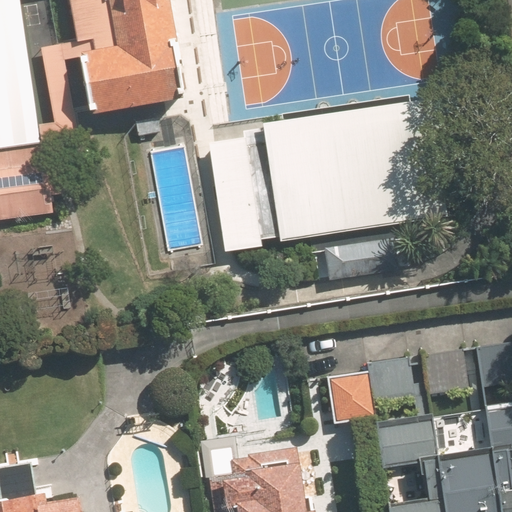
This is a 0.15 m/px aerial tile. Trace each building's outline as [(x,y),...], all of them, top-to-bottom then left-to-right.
[(0,0),(0,148),(39,143),(37,122),(53,120),(37,0),(0,0)] [(81,60),(91,119),(186,103),(169,0),(68,0),(78,60),(81,60)] [(395,267),(388,222),(438,214),(420,94),(258,119),(259,125),(240,129),(241,133),(205,139),(222,248),(259,242),(258,236),(275,233),(276,239),(308,234),(314,275),(324,273),(325,278),(395,267)] [(155,119),(136,123),(138,137),(158,133),(155,119)] [(41,144),(0,149),(0,219),(51,213),(41,144)] [(383,499),(385,511),(511,511),(511,481),(508,482),(503,447),(511,445),(511,396),(497,399),(495,382),(511,379),(511,338),(472,345),(486,443),(433,451),(424,393),(466,387),(460,349),(420,355),(423,380),(410,382),(406,357),(364,363),(365,371),(325,377),(331,421),(371,415),(369,401),(412,395),(414,412),(372,418),(378,465),(413,460),(415,471),(420,470),(423,493),(383,499)] [(308,511),(308,507),(303,507),(294,446),(244,452),(245,455),(228,458),(231,473),(208,476),(213,511),(308,511)] [(0,511),(80,511),(78,496),(55,499),(53,487),(35,491),(30,462),(0,466),(0,511)]
